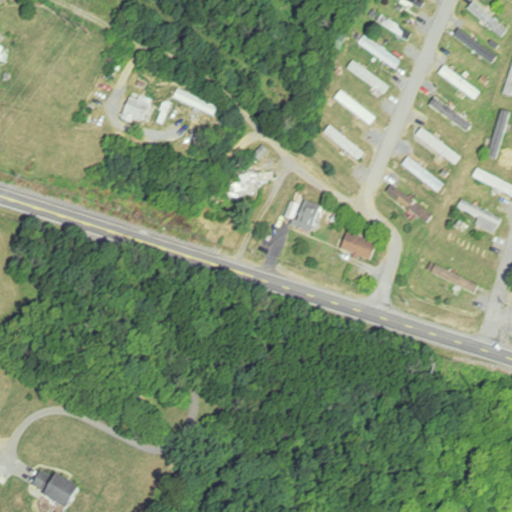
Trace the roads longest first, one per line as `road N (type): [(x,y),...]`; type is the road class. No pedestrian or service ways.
road 1 (residential): [(486,350),(511,259),(443,22),(367,210)]
road 2 (secondary): [(511,358),(0,196)]
road 3 (residential): [(376,314),(398,243),(383,221),(310,175),(205,73),(56,0)]
